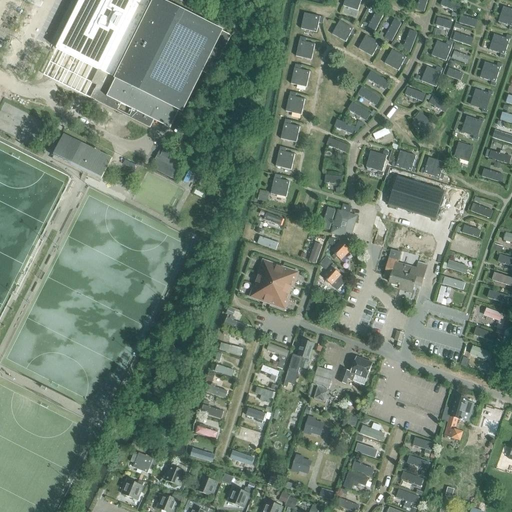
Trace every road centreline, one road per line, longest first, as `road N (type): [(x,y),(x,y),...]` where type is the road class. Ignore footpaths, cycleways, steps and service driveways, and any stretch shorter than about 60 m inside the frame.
road 1 (residential): [(511,401),(263,315)]
road 2 (unclassified): [(0,78),(30,91),(51,88),(94,0)]
